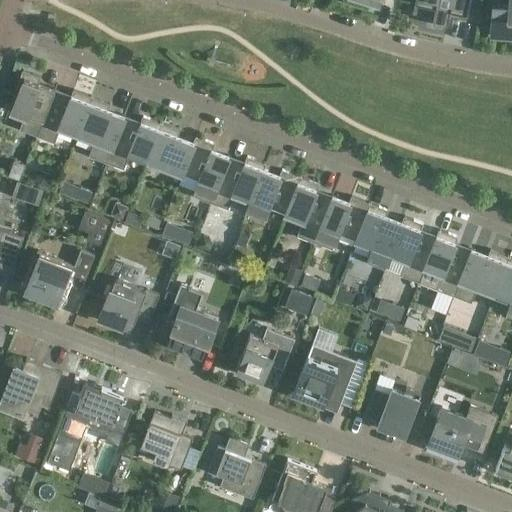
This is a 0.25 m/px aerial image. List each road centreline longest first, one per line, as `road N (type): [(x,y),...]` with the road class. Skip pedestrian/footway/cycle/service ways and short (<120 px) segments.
road 1 (residential): [(511,507),(0,308)]
road 2 (residential): [(511,227),(5,29)]
road 3 (residential): [(511,67),(418,54),(240,0)]
